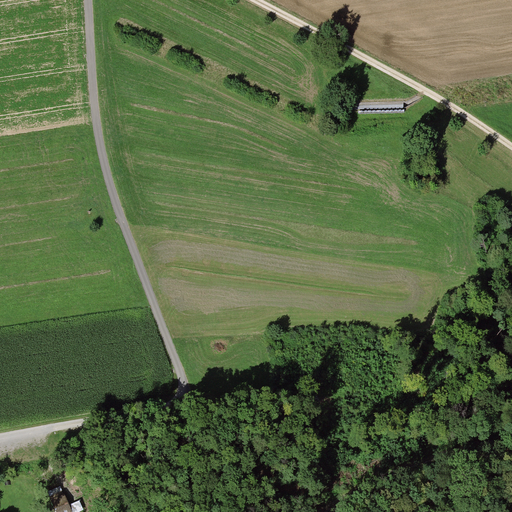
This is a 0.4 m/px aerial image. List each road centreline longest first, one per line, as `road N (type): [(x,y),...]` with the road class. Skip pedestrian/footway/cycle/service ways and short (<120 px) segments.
road 1 (track): [(0,438),(168,410),(182,392),(101,162),(89,0)]
road 2 (track): [(257,0),(511,147)]
road 3 (track): [(511,446),(431,458),(322,511)]
